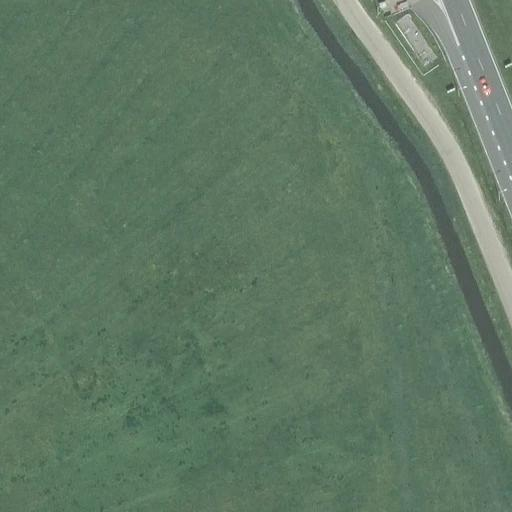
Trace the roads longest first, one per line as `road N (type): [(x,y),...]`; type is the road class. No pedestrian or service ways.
road 1 (unclassified): [(511,305),(456,165),(342,0)]
road 2 (primary): [(454,0),(511,146)]
